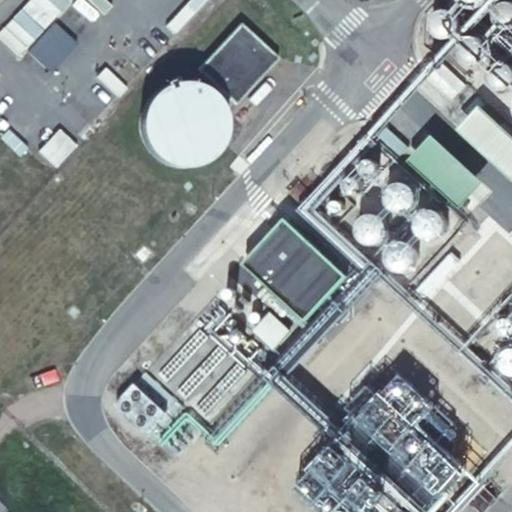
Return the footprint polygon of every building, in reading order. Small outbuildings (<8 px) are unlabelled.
[(85,31),(61,10),(69,0),(27,0),(3,29),(52,70),(85,31)] [(184,163),(280,54),(239,19),(189,76),(176,65),(131,117),(184,163)] [(511,138),(479,109),(458,133),(511,182),(511,138)] [(287,211),(241,258),(302,317),(348,271),(287,211)] [(149,430),(167,404),(132,378),(113,405),(149,430)] [(427,511),(437,503),(463,456),(441,433),(442,432),(416,418),(394,394),(368,381),(355,393),(345,412),(333,434),(315,451),(298,482),(326,511),(427,511)]
